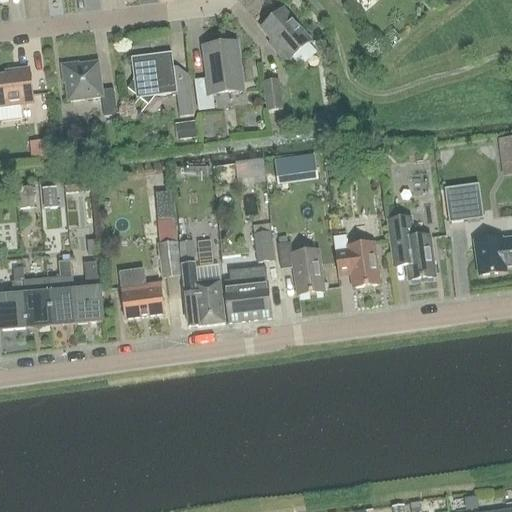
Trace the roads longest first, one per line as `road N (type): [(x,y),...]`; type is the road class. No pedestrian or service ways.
road 1 (unclassified): [(0,379),(511,309)]
road 2 (residential): [(0,34),(196,11)]
